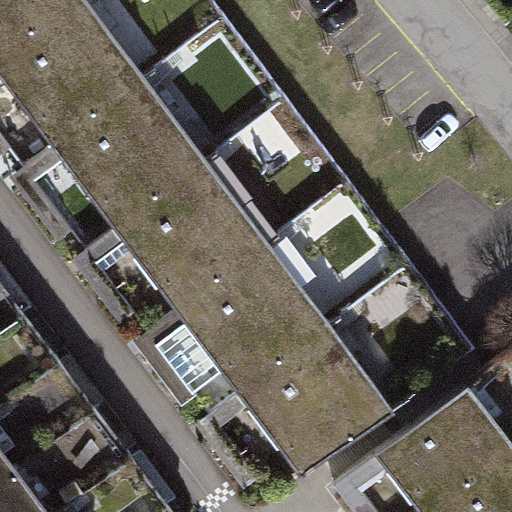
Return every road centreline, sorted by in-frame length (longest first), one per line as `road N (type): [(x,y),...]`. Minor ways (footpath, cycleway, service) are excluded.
road 1 (residential): [(0,207),(224,511)]
road 2 (residential): [(412,0),(511,123)]
